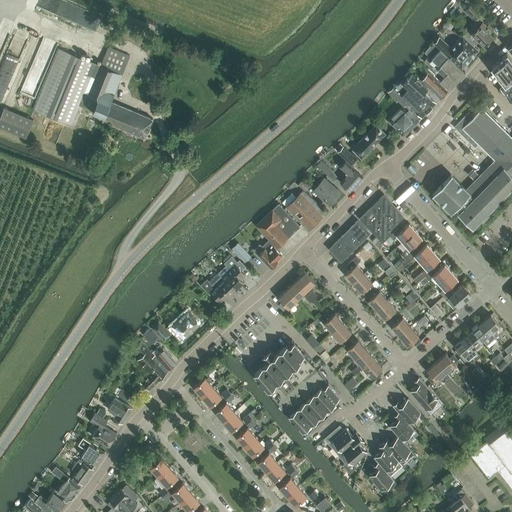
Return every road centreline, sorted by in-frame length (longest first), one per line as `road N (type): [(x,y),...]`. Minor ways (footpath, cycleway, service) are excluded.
road 1 (secondary): [(0,450),(123,271),(346,65),(400,0)]
road 2 (residential): [(176,379),(304,249)]
road 3 (residential): [(491,290),(386,167)]
road 4 (residential): [(406,367),(304,249)]
road 5 (residential): [(191,399),(281,503),(273,511)]
road 6 (residential): [(386,167),(473,75)]
road 7 (residential): [(68,511),(139,413)]
